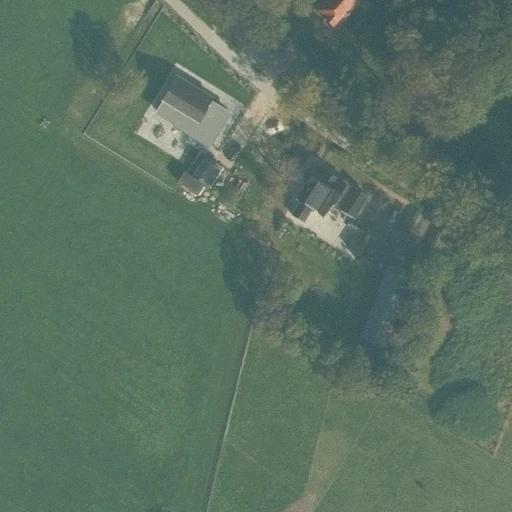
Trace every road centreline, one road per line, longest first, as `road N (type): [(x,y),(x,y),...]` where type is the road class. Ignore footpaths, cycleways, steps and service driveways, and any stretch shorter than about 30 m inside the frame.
road 1 (tertiary): [(383,135),(289,70),(214,0)]
road 2 (unclassified): [(383,135),(511,12)]
road 3 (tertiary): [(511,216),(383,135)]
